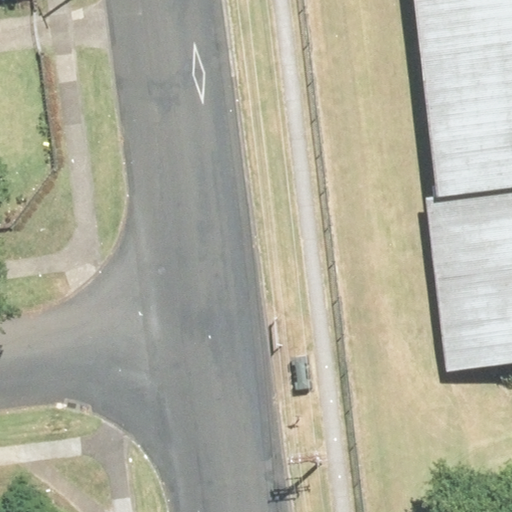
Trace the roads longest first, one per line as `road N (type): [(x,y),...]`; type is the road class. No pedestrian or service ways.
road 1 (residential): [(164,0),(207,343)]
road 2 (residential): [(0,370),(207,343)]
road 3 (residential): [(207,343),(229,511)]
